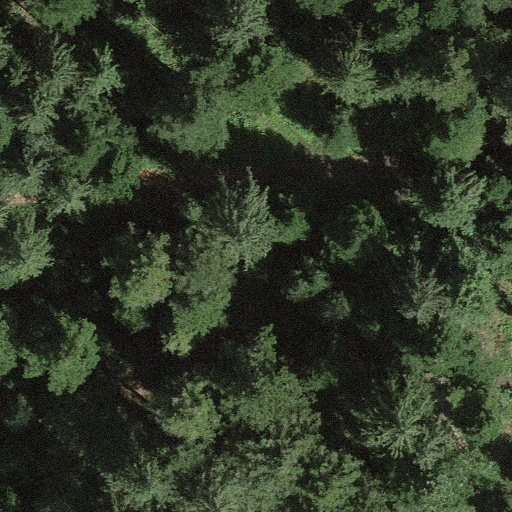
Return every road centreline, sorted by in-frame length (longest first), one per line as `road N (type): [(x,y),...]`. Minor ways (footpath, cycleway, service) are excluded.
road 1 (track): [(511,149),(255,183),(102,177),(0,199)]
road 2 (track): [(169,0),(323,174)]
